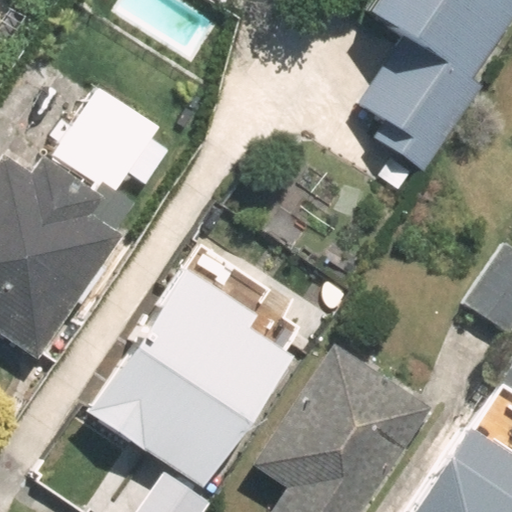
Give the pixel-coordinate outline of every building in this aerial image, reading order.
[(490,76),(476,67),(511,9),(511,0),(373,0),(369,6),(401,27),(350,106),(386,128),(378,140),(415,163),(429,172),(490,76)] [(13,146),(0,163),(0,321),(41,350),(145,200),(119,182),(161,121),(108,85),(58,157),(47,149),(37,163),(13,146)] [(201,239),(92,405),(173,458),(137,511),(197,511),(215,486),(206,480),(315,314),(201,239)] [(342,332),(252,459),(291,487),(273,511),(362,511),(440,401),(342,332)] [(511,511),(511,342),(392,511),(511,511)]
